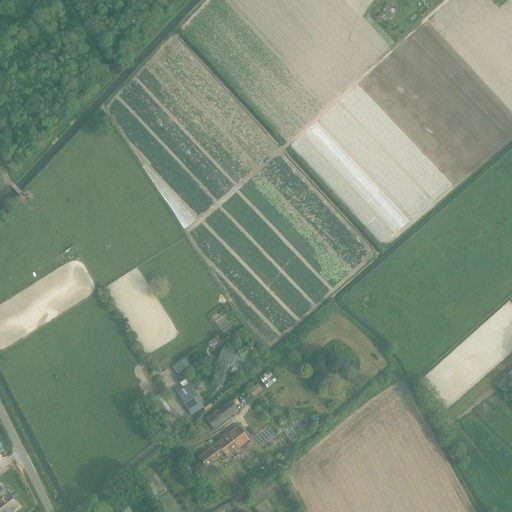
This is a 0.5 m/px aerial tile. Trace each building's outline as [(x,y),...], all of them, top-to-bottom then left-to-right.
[(247,373),(253,360),(224,346),(215,366),(225,369),(227,364),(247,373)] [(173,366),(178,374),(191,364),(186,357),(173,366)] [(269,369),(260,377),(268,387),(277,379),(269,369)] [(507,388),(511,382),(511,369),(501,382),(507,388)] [(176,390),(177,392),(177,393),(191,415),(203,407),(189,385),(188,384),(192,381),(188,374),(184,376),(184,377),(179,380),(182,385),(176,390)] [(260,385),(251,391),(255,398),(264,392),(260,385)] [(151,400),(163,417),(172,411),(160,394),(151,400)] [(205,419),(213,429),(237,410),(230,400),(205,419)] [(150,407),(145,410),(148,416),(154,412),(150,407)] [(227,457),(249,440),(238,427),(227,435),(228,436),(217,444),(216,443),(202,454),(203,455),(199,458),(206,467),(224,453),(227,457)] [(197,476),(187,461),(182,464),(192,480),(197,476)] [(0,511),(11,511),(12,511),(11,510),(17,505),(8,494),(6,496),(0,488),(0,511)]
